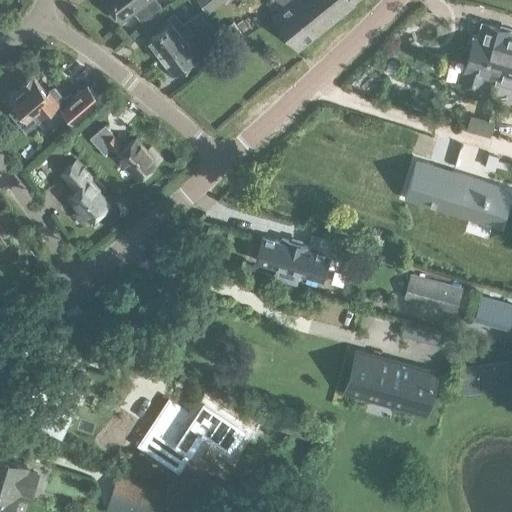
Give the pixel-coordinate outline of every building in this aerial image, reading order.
[(162,5),(157,0),(104,0),(120,21),(133,11),(141,21),(162,5)] [(198,0),(208,12),(223,0),(198,0)] [(289,0),(271,15),(298,49),(358,0),(289,0)] [(202,25),(206,21),(198,11),(184,21),(184,22),(179,26),(173,19),(146,40),(159,57),(202,25)] [(469,48),(468,51),(499,60),(493,81),(511,86),(511,29),(500,26),(481,20),(477,32),(473,31),(472,35),(471,38),(469,39),(467,45),(469,48)] [(202,25),(159,57),(172,74),(199,54),(193,46),(210,34),(202,25)] [(480,77),(493,81),(499,60),(468,51),(462,73),(462,74),(458,89),(475,94),(480,77)] [(18,85),(19,87),(7,97),(14,106),(8,111),(24,130),(41,116),(34,108),(38,105),(45,113),(61,100),(50,87),(44,92),(31,77),(30,78),(29,76),(18,85)] [(87,83),(60,107),(74,123),(101,99),(87,83)] [(414,98),(412,105),(424,109),(426,102),(414,98)] [(495,107),(486,104),(481,119),(491,121),(495,107)] [(104,154),(111,148),(137,177),(159,157),(149,146),(146,149),(135,137),(123,146),(105,124),(90,137),(104,154)] [(485,166),(495,169),(496,165),(497,159),(499,156),(489,153),(485,166)] [(92,176),(76,158),(60,172),(74,189),(66,196),(77,208),(72,212),(84,226),(110,202),(99,190),(100,188),(90,178),(92,176)] [(405,197),(500,226),(511,189),(417,160),(405,197)] [(281,241),(263,237),(256,261),(322,279),(329,255),(310,250),(311,247),(282,238),(281,241)] [(403,297),(456,311),(463,287),(410,273),(403,297)] [(474,320),(509,329),(511,317),(511,305),(480,297),(474,320)] [(397,345),(400,333),(362,323),(359,334),(397,345)] [(404,323),(401,334),(422,340),(426,329),(404,323)] [(343,393),(427,416),(440,370),(355,347),(343,393)] [(511,382),(511,360),(456,367),(459,389),(511,382)] [(186,415),(176,409),(150,450),(177,468),(202,429),(229,447),(241,427),(197,398),(186,415)] [(316,442),(320,430),(266,412),(262,425),(316,442)] [(0,511),(10,511),(17,491),(18,492),(19,488),(31,491),(38,472),(26,468),(27,464),(13,460),(12,461),(2,458),(3,457),(0,455),(0,511)] [(165,511),(172,490),(116,472),(107,502),(141,511),(165,511)]
